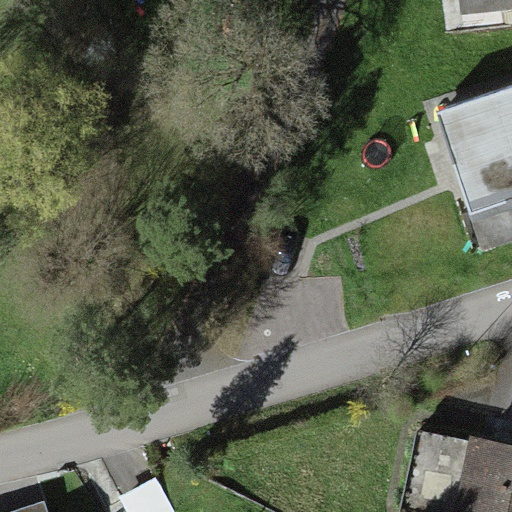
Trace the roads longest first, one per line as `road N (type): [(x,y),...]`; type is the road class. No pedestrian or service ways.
road 1 (residential): [(511,307),(405,348),(0,465)]
road 2 (unknown): [(154,421),(211,273),(337,0)]
